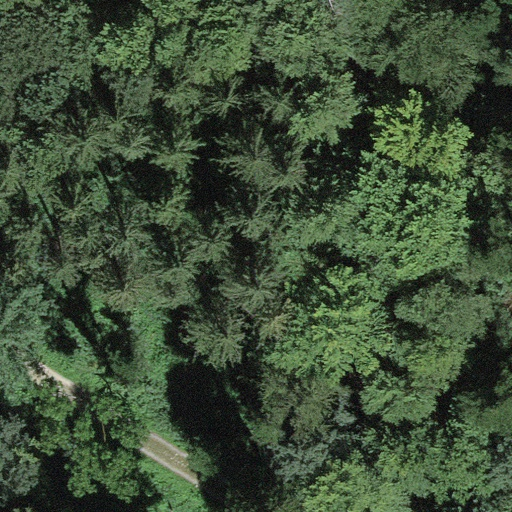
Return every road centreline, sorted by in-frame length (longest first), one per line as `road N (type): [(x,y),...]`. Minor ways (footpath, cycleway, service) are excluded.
road 1 (track): [(362,0),(365,346),(393,511)]
road 2 (track): [(0,349),(271,511)]
